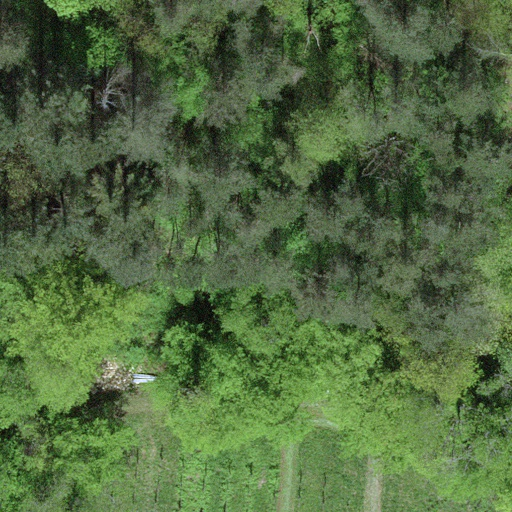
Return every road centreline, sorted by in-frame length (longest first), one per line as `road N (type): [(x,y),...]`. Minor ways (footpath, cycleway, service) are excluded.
road 1 (track): [(0,243),(232,251),(467,348),(511,356)]
road 2 (track): [(0,167),(452,0)]
